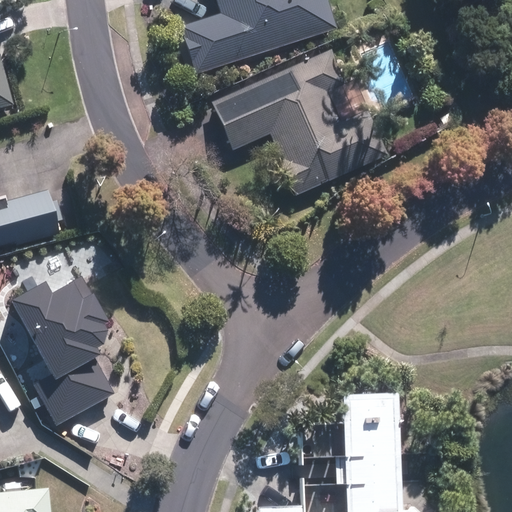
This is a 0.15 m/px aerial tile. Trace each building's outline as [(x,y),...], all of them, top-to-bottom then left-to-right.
[(183,27),(198,74),(340,28),(330,0),(219,0),(224,13),(183,27)] [(388,5),(376,9),(380,19),(391,15),(388,5)] [(298,195),(391,155),(371,110),(344,121),(332,91),(349,84),(334,50),(215,102),(236,150),(274,133),(285,158),(282,159),(298,195)] [(0,109),(17,104),(3,54),(0,54),(0,109)] [(449,113),(441,118),(445,125),(453,121),(449,113)] [(0,248),(19,243),(20,246),(64,234),(52,189),(10,200),(8,194),(0,196),(0,248)] [(28,386),(51,432),(117,398),(92,348),(112,338),(83,280),(51,296),(46,284),(12,301),(50,376),(28,386)] [(421,511),(419,480),(405,481),(401,391),(344,393),(346,422),(303,424),(304,457),(337,455),(338,482),(302,484),(303,505),(256,507),(256,511),(421,511)] [(51,511),(50,486),(27,487),(26,481),(1,482),(1,491),(0,490),(0,511),(51,511)]
